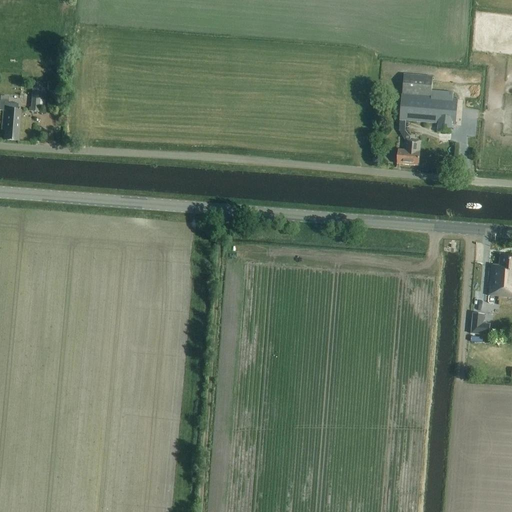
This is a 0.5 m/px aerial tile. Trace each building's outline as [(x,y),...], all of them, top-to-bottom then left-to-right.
[(404,75),(402,95),(400,120),(438,124),(437,131),(451,133),(452,125),(455,125),(457,100),(453,99),(453,94),(431,92),(432,78),(404,75)] [(30,112),(39,112),(39,108),(44,109),(45,102),(43,101),(44,98),(42,97),(43,84),(32,83),(30,112)] [(0,96),(0,111),(3,112),(1,131),(4,131),(4,141),(18,142),(20,113),(17,113),(18,106),(8,105),(8,102),(7,102),(7,97),(0,96)] [(393,140),(387,123),(380,125),(387,143),(393,140)] [(418,167),(420,143),(405,142),(404,151),(398,151),(397,165),(418,167)] [(511,256),(501,256),(499,267),(492,267),(490,296),(511,297),(511,256)] [(473,314),(471,334),(489,336),(490,325),(484,324),(484,315),(473,314)]
